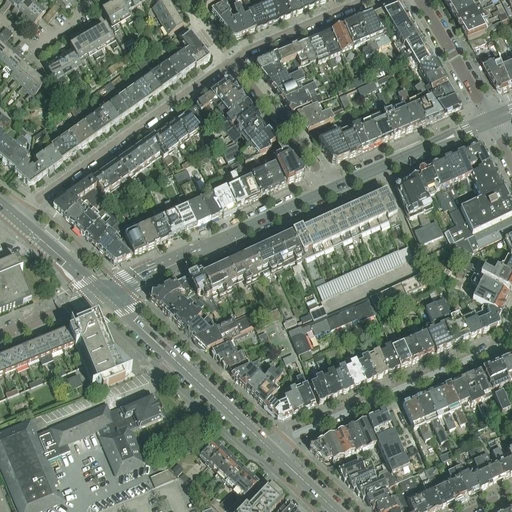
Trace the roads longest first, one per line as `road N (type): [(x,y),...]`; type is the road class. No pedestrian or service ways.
road 1 (residential): [(273,451),(511,338)]
road 2 (residential): [(226,66),(15,216)]
road 3 (tertiary): [(102,293),(331,187)]
road 4 (secondary): [(273,451),(102,293)]
road 5 (residential): [(331,187),(226,66)]
road 6 (residential): [(226,66),(366,0)]
road 7 (unknown): [(109,511),(86,472),(88,452),(106,449),(122,481),(153,469)]
road 8 (tertiary): [(488,116),(418,0)]
